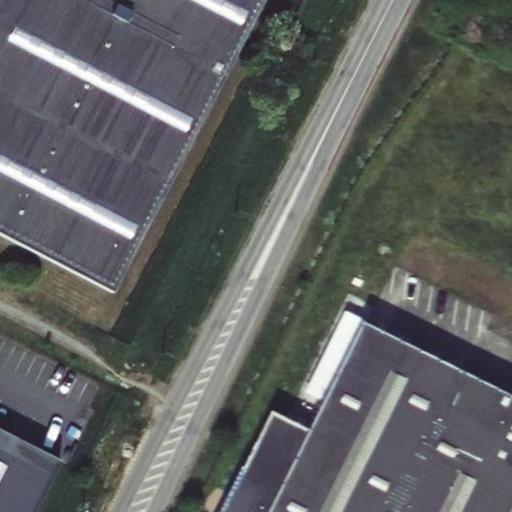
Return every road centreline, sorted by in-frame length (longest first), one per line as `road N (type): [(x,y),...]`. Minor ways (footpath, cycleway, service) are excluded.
road 1 (secondary): [(331,120),(119,511)]
road 2 (secondary): [(153,511),(331,120)]
road 3 (secondary): [(393,0),(331,120)]
